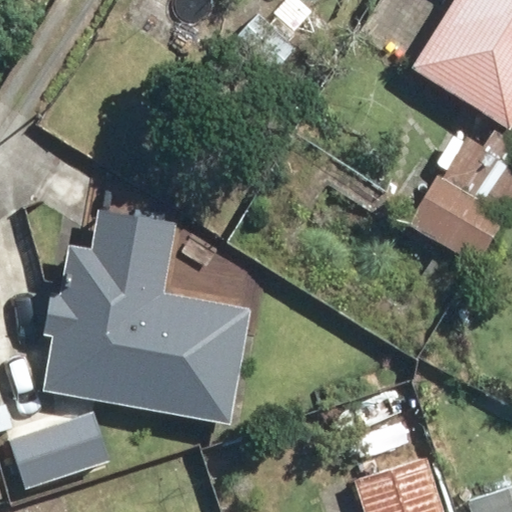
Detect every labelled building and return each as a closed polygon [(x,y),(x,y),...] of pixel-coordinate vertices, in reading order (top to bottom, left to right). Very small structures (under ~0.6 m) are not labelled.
[(511,0),(456,0),(417,64),(511,122),(511,0)] [(136,200),(71,158),(43,202),(108,243),(136,200)] [(511,217),(447,175),(416,222),(483,266),(511,220),(511,217)] [(254,306),(168,293),(172,260),(77,247),(56,396),(237,422),(254,306)] [(454,511),(437,455),(359,479),(369,511),(454,511)] [(511,511),(511,485),(472,499),(476,511),(511,511)]
